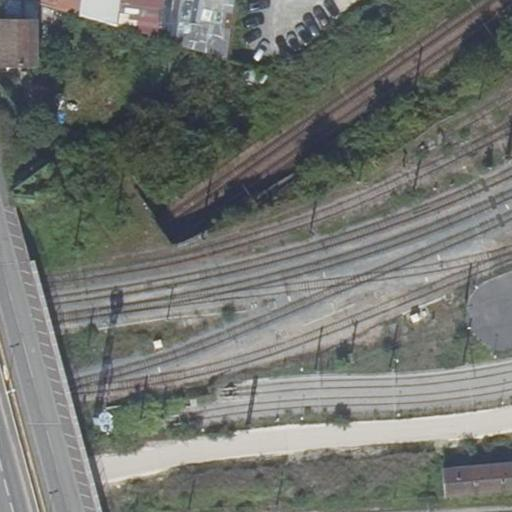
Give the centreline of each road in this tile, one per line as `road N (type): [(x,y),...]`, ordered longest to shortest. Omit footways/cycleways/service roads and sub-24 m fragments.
road 1 (track): [(0,479),(105,472),(238,442),(467,433),(511,420)]
road 2 (secondary): [(64,511),(0,254)]
